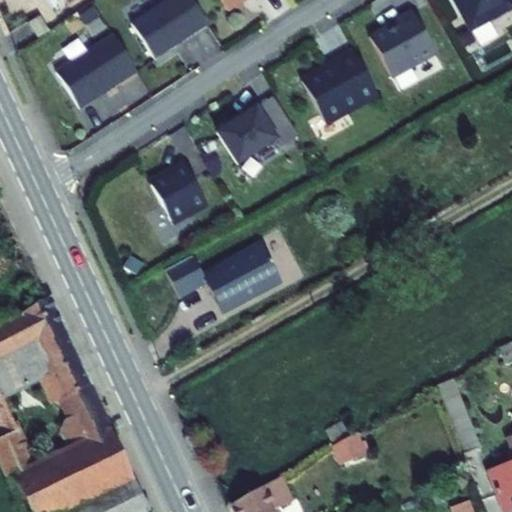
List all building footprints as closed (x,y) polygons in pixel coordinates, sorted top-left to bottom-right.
[(191,0),(157,0),(127,18),(152,60),(207,23),(191,0)] [(221,0),(229,11),(245,0),(221,0)] [(511,0),(450,0),(468,31),(511,5),(511,0)] [(410,9),(367,31),(390,76),(434,53),(410,9)] [(46,11),(35,16),(42,32),(53,27),(46,11)] [(114,31),(55,66),(81,110),(137,72),(114,31)] [(351,45),(299,74),(326,124),(377,93),(351,45)] [(270,93),(213,126),(237,163),(276,137),(283,145),(299,135),(270,93)] [(208,206),(181,159),(147,177),(173,221),(208,206)] [(0,254),(12,280),(35,269),(0,193),(0,254)] [(225,307),(284,274),(262,235),(204,267),(194,250),(167,265),(182,291),(208,277),(225,307)] [(22,300),(45,289),(35,269),(12,280),(22,300)] [(138,472),(50,286),(45,289),(22,300),(26,308),(0,320),(0,452),(7,468),(12,466),(35,511),(57,511),(60,510),(68,506),(138,472)] [(461,359),(459,360),(484,436),(486,436),(461,359)] [(459,360),(445,368),(470,441),(484,436),(459,360)] [(330,435),(352,480),(375,469),(355,421),(330,435)] [(511,438),(511,463),(495,470),(510,511),(511,511),(511,435),(511,436),(511,438)] [(232,492),(240,511),(279,511),(274,501),(289,494),(276,466),(232,492)] [(70,511),(134,511),(153,504),(138,472),(68,506),(70,511)] [(473,511),(471,502),(456,504),(457,511),(473,511)]
